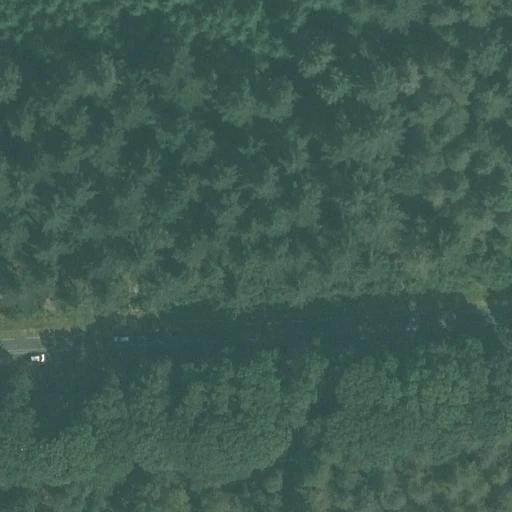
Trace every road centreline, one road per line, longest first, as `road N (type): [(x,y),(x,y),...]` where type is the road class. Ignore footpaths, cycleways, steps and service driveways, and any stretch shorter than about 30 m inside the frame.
road 1 (primary): [(136,345),(511,323)]
road 2 (unclassified): [(136,406),(511,386)]
road 3 (unclassified): [(0,414),(136,406)]
road 4 (primary): [(0,353),(136,345)]
